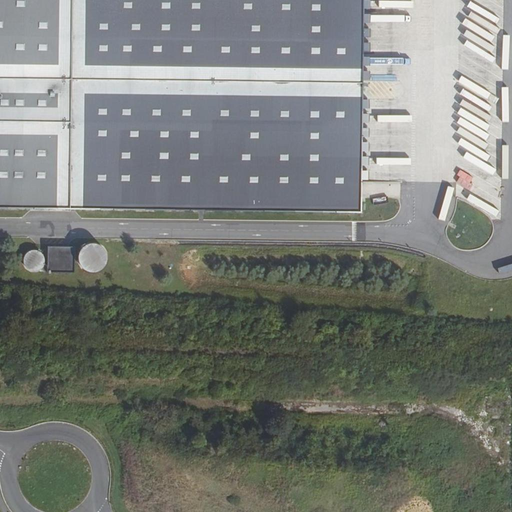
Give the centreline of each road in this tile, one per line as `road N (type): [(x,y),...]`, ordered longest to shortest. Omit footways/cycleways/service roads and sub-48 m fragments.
road 1 (track): [(215,404),(454,409),(479,428),(502,463),(503,511)]
road 2 (unclassified): [(86,508),(99,483),(86,444),(47,430),(12,453)]
